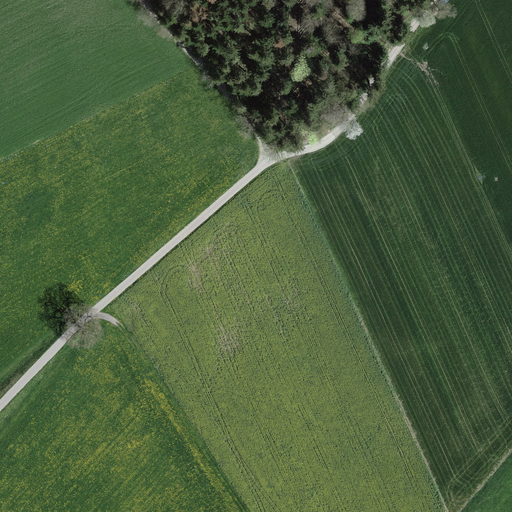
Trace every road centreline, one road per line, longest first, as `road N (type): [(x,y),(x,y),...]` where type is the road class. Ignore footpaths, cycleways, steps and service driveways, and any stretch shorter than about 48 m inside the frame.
road 1 (track): [(145,0),(275,157),(326,139),(432,0)]
road 2 (unclassified): [(0,413),(275,157)]
